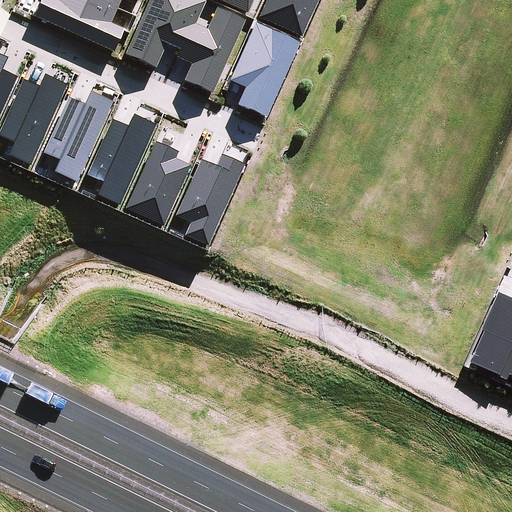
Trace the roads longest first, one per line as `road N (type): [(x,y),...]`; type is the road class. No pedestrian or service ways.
road 1 (track): [(511,417),(326,328),(134,258),(79,258),(45,274),(0,341)]
road 2 (motorway): [(0,387),(252,511)]
road 3 (residential): [(255,137),(0,20)]
road 4 (motorway): [(123,511),(0,450)]
